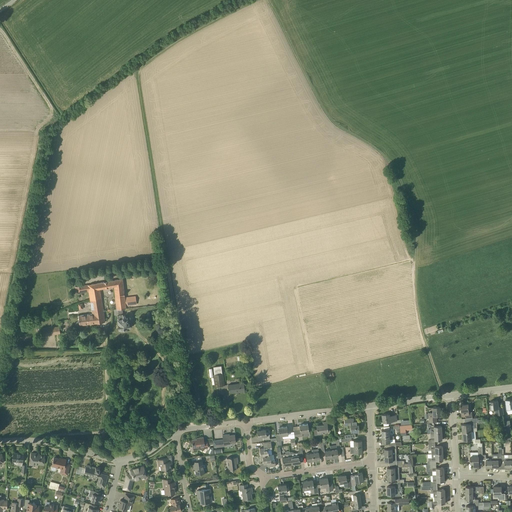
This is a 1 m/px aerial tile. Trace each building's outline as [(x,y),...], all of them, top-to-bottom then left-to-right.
[(104,282),(81,286),(75,287),(76,293),(89,291),(90,300),(101,298),(100,289),(115,286),(116,290),(118,309),(122,309),(127,308),(127,306),(136,305),(135,296),(125,297),(122,279),(108,281),(104,282)] [(90,300),(92,314),(78,316),(79,321),(78,321),(77,322),(76,322),(76,323),(76,324),(76,325),(76,326),(76,327),(77,327),(77,328),(78,328),(79,328),(80,328),(81,328),(82,328),(82,327),(83,326),(83,325),(83,324),(105,322),(101,298),(90,300)] [(118,309),(114,310),(114,315),(117,315),(119,328),(122,328),(122,329),(126,329),(126,327),(131,327),(132,326),(132,323),(131,322),(128,322),(127,318),(126,318),(125,316),(125,317),(125,315),(123,316),(122,309),(118,309)] [(42,336),(54,334),(53,328),(42,331),(42,336)] [(223,373),(222,373),(214,374),(213,375),(215,387),(224,385),(223,373)] [(244,392),(244,387),(243,383),(228,385),(229,393),(238,392),(244,392)] [(498,407),(498,400),(490,401),(490,409),(495,409),(495,415),(503,414),(503,407),(498,407)] [(469,412),(468,404),(460,404),(461,416),(465,416),(466,419),(470,418),(473,418),(472,413),(472,412),(469,412)] [(429,423),(434,422),(437,422),(436,416),(441,415),(440,407),(433,407),(433,412),(428,413),(429,423)] [(390,415),(390,413),(382,414),(383,423),(397,421),(396,415),(390,415)] [(350,432),(359,432),(358,424),(357,425),(356,420),(354,420),(353,418),(344,419),(344,425),(350,425),(350,432)] [(314,435),(322,434),(322,433),(328,432),(327,421),(323,422),(323,424),(316,425),(317,429),(313,429),(314,435)] [(434,426),(434,422),(429,423),(428,423),(428,427),(430,427),(431,433),(442,433),(442,426),(434,426)] [(471,427),(470,423),(462,424),(463,432),(471,431),(477,431),(477,427),(471,427)] [(295,437),(302,436),(302,432),(309,432),(308,424),(299,425),(300,429),(294,430),(295,437)] [(276,441),(283,440),(282,435),(288,434),(287,426),(278,427),(279,434),(276,435),(276,438),(276,441)] [(270,439),(268,429),(257,430),(258,437),(263,436),(263,440),(270,439)] [(463,440),(472,439),(471,431),(463,432),(463,440)] [(429,444),(435,443),(435,440),(442,440),(442,433),(431,433),(431,440),(428,440),(429,444)] [(228,435),(227,434),(222,435),(223,439),(219,440),(220,447),(224,446),(224,445),(235,443),(234,434),(228,435)] [(390,436),(382,436),(382,443),(386,443),(386,446),(396,445),(401,445),(401,442),(390,443),(390,439),(394,439),(394,436),(390,436)] [(204,442),(203,437),(198,438),(199,439),(192,440),(192,442),(192,443),(193,450),(208,448),(207,442),(204,442)] [(324,451),(323,445),(326,444),(326,441),(320,441),(321,447),(322,453),(324,453),(325,458),(332,457),(331,450),(324,451)] [(262,456),(270,455),(272,454),(271,448),(272,448),(271,443),(263,444),(263,448),(259,448),(260,456),(262,456)] [(435,446),(435,443),(429,444),(429,447),(429,450),(431,450),(432,454),(443,453),(443,446),(435,446)] [(386,448),(385,448),(385,455),(396,454),(396,445),(386,446),(386,448)] [(478,455),(483,455),(482,448),(482,447),(478,447),(478,452),(470,452),(471,456),(471,463),(474,463),(474,467),(479,467),(479,456),(478,456),(478,455)] [(303,454),(302,450),(302,448),(298,449),(299,452),(295,453),(291,452),(290,452),(292,464),(300,462),(298,455),(299,454),(299,455),(303,454)] [(486,448),(482,448),(483,455),(483,460),(486,460),(486,467),(492,467),(492,460),(489,460),(489,458),(486,458),(486,448)] [(498,450),(499,455),(499,458),(495,458),(495,460),(492,460),(492,467),(499,467),(499,460),(502,460),(501,449),(498,450)] [(504,455),(503,449),(501,449),(502,460),(504,460),(505,467),(511,467),(511,458),(511,454),(505,454),(504,455)] [(281,455),(280,451),(277,452),(278,458),(282,458),(283,465),(292,464),(290,452),(289,451),(285,452),(285,454),(281,455)] [(24,454),(13,452),(12,461),(23,462),(24,454)] [(43,464),(44,455),(36,454),(36,453),(31,453),(30,464),(38,465),(38,464),(43,464)] [(428,465),(436,464),(436,460),(443,460),(443,453),(432,454),(432,457),(428,457),(428,461),(428,465)] [(270,455),(262,456),(263,464),(267,463),(268,467),(276,466),(275,460),(271,461),(270,455)] [(61,459),(54,457),(52,466),(61,468),(60,473),(67,475),(70,464),(65,463),(66,459),(62,458),(61,459)] [(238,461),(237,457),(231,458),(231,457),(226,458),(228,470),(233,470),(233,469),(237,469),(236,461),(238,461)] [(166,469),(166,470),(171,470),(170,463),(172,463),(171,461),(168,461),(168,458),(157,459),(159,466),(161,466),(162,470),(166,469)] [(204,473),(202,461),(192,462),(193,466),(194,466),(196,474),(207,472),(204,473)] [(432,471),(432,475),(444,474),(444,467),(436,468),(436,464),(428,465),(427,465),(427,471),(432,471)] [(95,468),(86,465),(84,474),(99,478),(97,485),(104,487),(107,475),(98,473),(99,468),(95,467),(95,468)] [(130,490),(132,480),(146,476),(143,466),(130,470),(131,474),(127,475),(123,489),(130,490)] [(350,475),(352,488),(354,487),(354,484),(355,484),(355,482),(363,481),(362,472),(357,473),(357,474),(350,475)] [(399,479),(399,473),(388,474),(388,480),(398,480),(398,483),(400,482),(404,482),(404,479),(399,479)] [(421,487),(437,486),(437,482),(444,481),(444,474),(432,475),(433,482),(423,482),(423,486),(421,486),(421,487)] [(346,480),(345,475),(337,476),(339,483),(344,482),(344,487),(350,486),(349,479),(346,480)] [(172,482),(171,478),(163,479),(164,490),(166,490),(166,494),(175,493),(174,486),(175,486),(175,482),(172,482)] [(328,484),(327,478),(319,479),(320,484),(317,485),(317,488),(326,486),(326,491),(332,490),(331,483),(328,484)] [(313,486),(312,480),(302,481),(303,489),(304,489),(304,492),(308,492),(308,489),(310,488),(311,493),(318,491),(317,488),(317,485),(313,486)] [(64,492),(66,488),(59,486),(59,484),(51,482),(49,488),(64,492)] [(400,482),(398,483),(393,483),(394,486),(387,486),(387,495),(393,494),(393,496),(401,496),(401,494),(398,489),(398,488),(401,488),(400,482)] [(247,488),(247,484),(239,485),(240,491),(242,491),(243,500),(252,499),(251,492),(252,492),(251,487),(247,488)] [(284,498),(283,493),(287,492),(286,484),(277,485),(280,502),(287,501),(286,497),(284,498)] [(434,493),(434,497),(445,496),(445,489),(437,490),(437,486),(421,487),(421,490),(431,489),(431,490),(431,493),(434,493)] [(501,494),(501,486),(494,486),(494,494),(498,494),(498,500),(505,500),(505,493),(501,494)] [(211,493),(210,489),(208,489),(197,491),(197,495),(199,495),(200,504),(210,503),(209,494),(211,493)] [(95,492),(90,490),(88,496),(92,497),(91,500),(90,502),(94,503),(95,501),(99,503),(101,498),(102,498),(102,496),(100,496),(101,493),(95,491),(95,492)] [(360,500),(359,493),(362,493),(361,490),(355,491),(352,491),(349,491),(350,495),(352,494),(353,501),(360,500)] [(473,496),(472,493),(466,493),(466,499),(473,499),(473,503),(478,502),(478,499),(475,499),(475,496),(473,496)] [(131,505),(134,496),(125,494),(124,501),(120,500),(118,507),(122,508),(122,509),(126,510),(128,504),(131,505)] [(429,501),(430,507),(434,507),(434,504),(445,503),(445,496),(434,497),(434,501),(429,501)] [(171,511),(175,511),(181,511),(179,504),(180,504),(178,497),(171,499),(172,506),(170,506),(171,511)] [(23,505),(24,499),(17,498),(17,503),(12,502),(11,511),(15,511),(18,511),(20,505),(23,505)] [(388,511),(395,511),(395,505),(409,505),(409,498),(392,499),(392,502),(388,502),(388,511)] [(27,508),(26,511),(38,511),(39,506),(35,505),(36,503),(29,503),(29,499),(25,499),(24,508),(27,508)] [(283,511),(293,511),(293,509),(292,500),(290,500),(287,501),(289,510),(287,510),(287,511),(284,511),(283,511)] [(353,511),(360,509),(360,506),(361,506),(360,500),(353,501),(354,505),(352,506),(353,511)] [(340,501),(336,502),(331,502),(331,505),(332,511),(339,511),(338,509),(342,509),(340,501)] [(312,511),(319,511),(320,511),(319,511),(322,510),(322,507),(321,502),(317,503),(317,505),(312,506),(312,511)] [(466,511),(473,511),(473,509),(475,508),(475,505),(478,505),(478,502),(473,503),(473,505),(466,505),(466,511)]
